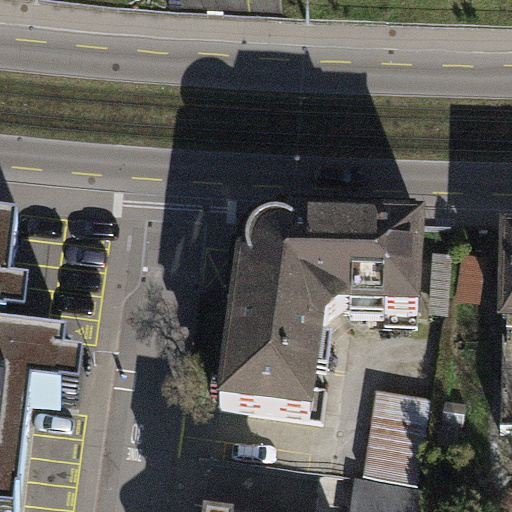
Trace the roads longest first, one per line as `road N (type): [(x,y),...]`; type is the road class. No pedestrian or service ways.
road 1 (secondary): [(511,84),(0,53)]
road 2 (residential): [(141,511),(186,173)]
road 3 (secondary): [(186,173),(511,185)]
road 4 (secondary): [(0,154),(186,173)]
